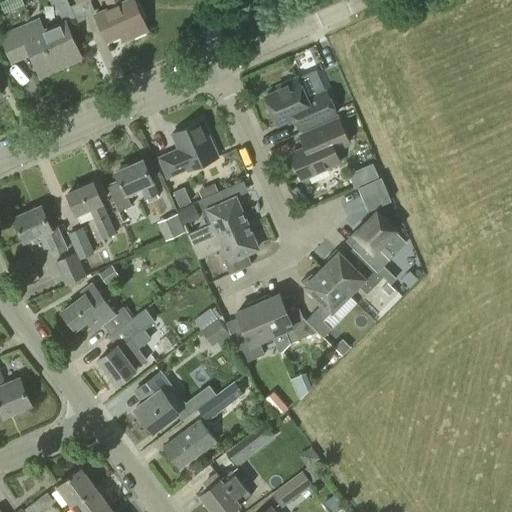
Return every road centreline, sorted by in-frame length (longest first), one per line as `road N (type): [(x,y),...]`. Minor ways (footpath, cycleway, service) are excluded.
road 1 (residential): [(0,162),(216,66)]
road 2 (residential): [(299,256),(216,66)]
road 3 (residential): [(98,422),(0,294)]
road 4 (residential): [(216,66),(334,13)]
